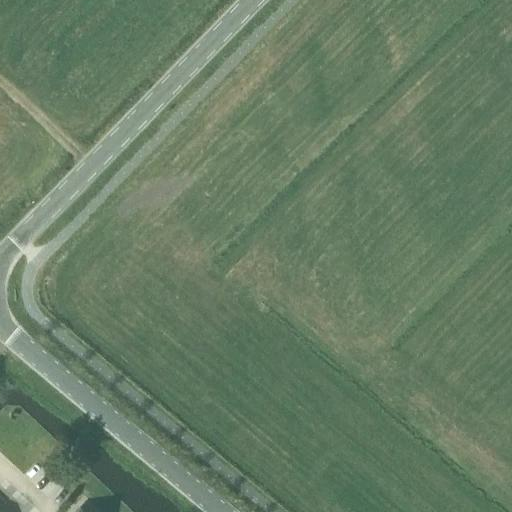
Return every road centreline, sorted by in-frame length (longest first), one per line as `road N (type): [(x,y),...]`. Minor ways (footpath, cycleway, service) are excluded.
road 1 (unclassified): [(0,260),(251,0)]
road 2 (unclassified): [(223,511),(0,323)]
road 3 (track): [(0,85),(50,125),(86,169)]
